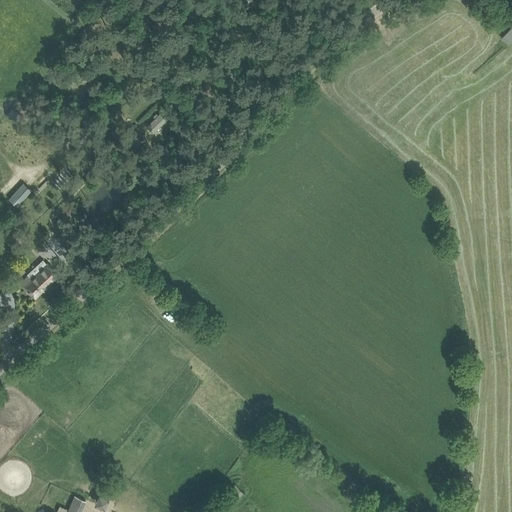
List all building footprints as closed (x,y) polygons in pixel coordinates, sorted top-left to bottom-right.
[(508,44),(511,39),(511,25),(501,37),(508,44)] [(155,118),(148,126),(153,131),(165,120),(160,114),(158,115),(156,113),(153,116),(155,118)] [(23,182),(8,199),(16,206),(32,189),(23,182)] [(28,276),(20,283),(28,292),(29,291),(35,297),(58,275),(47,263),(30,279),(28,276)] [(159,314),(170,302),(161,295),(151,306),(159,314)] [(232,502),(242,493),(235,484),(224,493),(232,502)] [(96,494),(92,503),(102,508),(106,498),(96,494)] [(66,511),(80,511),(86,500),(74,495),(66,511)]
